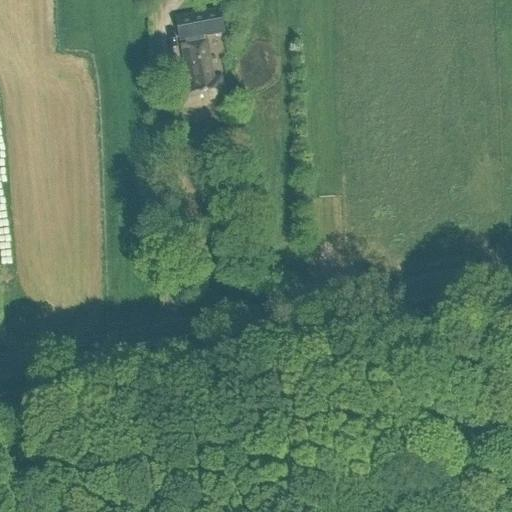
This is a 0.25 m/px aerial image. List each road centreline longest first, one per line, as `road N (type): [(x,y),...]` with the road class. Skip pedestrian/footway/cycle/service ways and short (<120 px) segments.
road 1 (tertiary): [(0,369),(511,271)]
road 2 (track): [(435,329),(460,511)]
